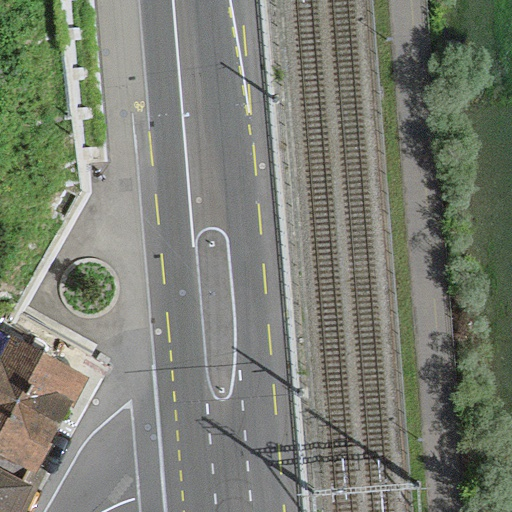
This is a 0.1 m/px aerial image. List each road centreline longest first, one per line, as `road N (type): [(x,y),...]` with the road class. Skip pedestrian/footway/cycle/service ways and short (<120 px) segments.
road 1 (primary): [(234,462),(191,0)]
road 2 (residential): [(234,462),(140,477),(102,511)]
